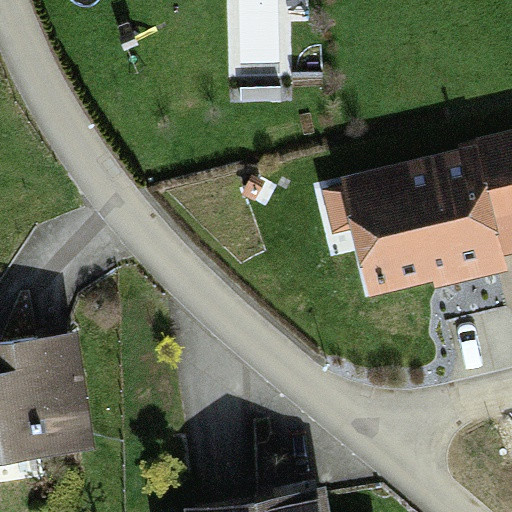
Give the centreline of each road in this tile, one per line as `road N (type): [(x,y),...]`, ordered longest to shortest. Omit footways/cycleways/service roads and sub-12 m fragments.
road 1 (residential): [(356,427),(188,280),(107,189),(41,88),(2,0)]
road 2 (residential): [(356,427),(511,390)]
road 3 (residential): [(455,511),(356,427)]
